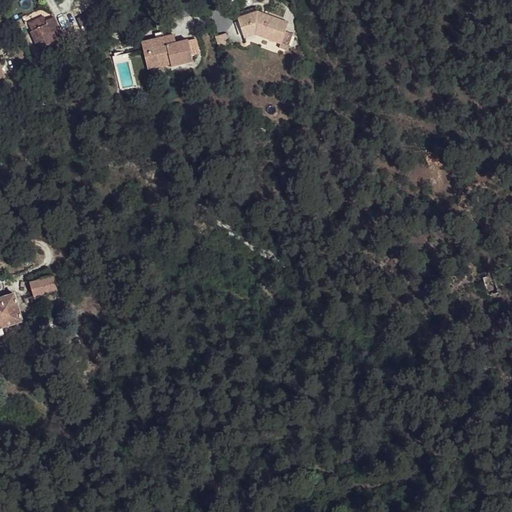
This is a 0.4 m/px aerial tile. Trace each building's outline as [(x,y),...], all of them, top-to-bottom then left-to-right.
[(77,18),(74,20),(79,29),(95,22),(90,12),(87,13),(77,18)] [(254,13),(234,18),(241,38),(251,35),(278,45),(285,24),(254,13)] [(51,31),(48,23),(31,32),(38,49),(40,48),(56,41),(51,31)] [(59,28),(51,31),(56,41),(63,37),(59,28)] [(174,37),(141,43),(143,53),(149,52),(151,64),(170,61),(172,66),(172,69),(194,64),(192,57),(199,56),(196,42),(176,44),(174,37)] [(59,48),(56,41),(40,48),(43,56),(59,48)] [(149,52),(143,53),(147,72),(172,66),(170,61),(151,64),(149,52)] [(55,277),(30,284),(34,298),(58,291),(55,277)] [(0,299),(8,297),(7,295),(0,296),(0,295),(2,293),(2,290),(2,286),(0,286),(0,299)] [(0,299),(0,335),(4,334),(3,327),(22,322),(15,296),(8,297),(0,299)]
